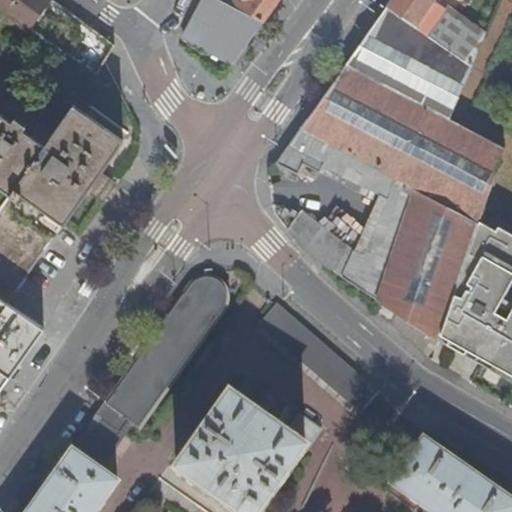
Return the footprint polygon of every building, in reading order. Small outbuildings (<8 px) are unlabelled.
[(0,0),(0,7),(24,24),(41,0),(0,0)] [(219,0),(201,0),(183,39),(230,63),(261,22),(229,5),(219,0)] [(229,5),(261,22),(261,20),(232,0),(229,5)] [(232,0),(261,20),(275,0),(232,0)] [(346,66),(448,118),(484,37),(444,9),(435,3),(436,0),(392,0),(388,6),(355,53),(346,66)] [(444,9),(484,37),(487,30),(448,2),(444,9)] [(409,342),(431,359),(438,337),(467,252),(477,222),(502,146),(448,118),(346,66),(338,76),(276,164),(296,174),(302,164),(318,172),(322,166),(367,189),(370,187),(379,169),(406,183),(403,190),(414,196),(393,251),(382,246),(372,271),(363,267),(365,263),(352,257),(355,250),(302,210),(288,230),(310,256),(383,303),(376,313),(409,342)] [(0,297),(9,303),(64,225),(124,140),(73,103),(44,146),(9,194),(0,206),(0,297)] [(0,187),(9,194),(44,146),(23,130),(26,126),(15,118),(12,123),(0,114),(0,187)] [(382,193),(355,250),(352,257),(365,263),(363,267),(372,271),(382,246),(393,251),(414,196),(403,190),(406,183),(379,169),(370,187),(382,193)] [(275,215),(288,230),(302,210),(273,206),(275,215)] [(511,303),(504,318),(492,311),(511,275),(511,235),(496,226),(493,230),(477,222),(467,252),(438,337),(454,346),(457,341),(484,357),(482,362),(471,382),(511,405),(511,303)] [(109,406),(97,424),(118,439),(130,421),(140,428),(217,320),(226,307),(228,302),(228,295),(225,288),(222,284),(217,281),(213,279),(207,278),(199,280),(193,285),(184,297),(183,297),(121,386),(108,405),(109,406)] [(45,328),(9,303),(0,297),(0,391),(42,331),(45,328)] [(362,412),(380,392),(278,304),(261,323),(362,412)] [(454,346),(482,362),(484,357),(457,341),(454,346)] [(248,376),(176,474),(191,486),(192,484),(231,511),(263,511),(323,429),(300,414),(283,437),(252,415),(270,392),(248,376)] [(97,424),(75,454),(96,469),(118,439),(97,424)] [(511,511),(511,504),(425,442),(394,486),(429,511),(511,511)] [(96,469),(75,454),(73,453),(32,511),(110,511),(126,489),(96,469)] [(176,474),(168,467),(159,479),(206,511),(231,511),(192,484),(191,486),(176,474)]
